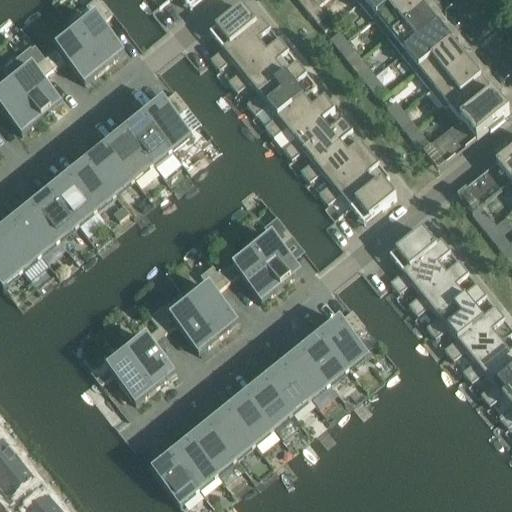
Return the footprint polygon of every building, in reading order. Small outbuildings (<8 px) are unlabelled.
[(96,22),(77,37),(105,73),(125,56),(102,28),(114,18),(99,0),(86,10),(96,22)] [(180,0),(191,13),(206,0),(180,0)] [(296,0),(310,17),(319,10),(312,1),(313,0),(296,0)] [(373,24),(402,0),(367,0),(359,6),(373,24)] [(402,0),(373,24),(387,41),(424,11),(414,0),(402,0)] [(319,10),(310,17),(318,27),(327,19),(319,10)] [(243,11),(210,38),(223,54),(242,39),(256,27),(243,11)] [(400,57),(401,59),(439,29),(438,28),(424,11),(387,41),(388,43),(393,39),(404,54),(400,57)] [(211,64),(212,65),(220,75),(232,65),(241,76),(243,78),(281,47),(262,23),(256,27),(242,39),(223,54),(211,64)] [(416,76),(453,46),(439,29),(401,59),(416,76)] [(347,45),(340,35),(331,42),(338,52),(347,45)] [(85,89),(105,73),(77,37),(45,63),(50,69),(62,60),(85,89)] [(338,52),(346,62),(355,54),(347,45),(338,52)] [(416,76),(430,94),(466,64),(455,50),(455,49),(453,46),(416,76)] [(261,100),(294,74),(299,69),(281,47),(243,78),(241,76),(229,86),(238,97),(250,87),(259,99),(261,100)] [(42,123),(62,107),(42,82),(54,73),(50,69),(45,63),(14,88),(42,123)] [(481,81),(480,80),(480,81),(466,64),(430,94),(444,111),(481,81)] [(247,109),(256,120),(268,110),(278,121),(279,123),(317,92),(299,69),(294,74),(261,100),(259,99),(247,109)] [(375,80),(368,70),(359,77),(366,87),(375,80)] [(366,87),(374,96),(383,89),(375,80),(366,87)] [(449,109),(463,127),(485,109),(484,108),(495,100),(496,99),(481,81),(444,111),(445,112),(449,109)] [(0,111),(22,139),(42,123),(14,88),(0,99),(0,111)] [(265,131),(274,142),(287,132),(296,143),(297,145),(335,114),(317,92),(279,123),(278,121),(265,131)] [(173,156),(192,140),(177,121),(189,112),(176,96),(144,121),(173,156)] [(477,144),(489,135),(491,137),(505,126),(503,123),(510,118),(495,100),(484,108),(485,109),(463,127),(477,144)] [(404,115),(396,105),(387,112),(395,122),(404,115)] [(283,153),(283,154),(292,165),(305,155),(314,166),(315,167),(353,137),(335,114),(297,145),(296,143),(283,153)] [(395,122),(402,131),(411,124),(404,115),(395,122)] [(126,136),(154,171),(173,156),(144,121),(143,118),(135,124),(137,127),(126,136)] [(432,150),(417,132),(409,139),(423,158),(432,150)] [(126,136),(107,151),(135,186),(154,171),(126,136)] [(333,190),(366,164),(371,159),(353,137),(315,167),(314,166),(301,176),(310,187),(323,177),(332,188),(333,190)] [(117,201),(135,186),(107,151),(105,149),(98,154),(100,157),(88,166),(117,201)] [(496,168),(511,186),(511,184),(511,151),(507,156),(508,159),(496,168)] [(319,198),(328,209),(341,199),(351,212),(370,197),(384,186),(389,181),(371,159),(366,164),(333,190),(332,188),(319,198)] [(88,166),(70,181),(98,216),(117,201),(88,166)] [(98,216),(70,181),(68,179),(61,184),(63,187),(51,196),(79,231),(98,216)] [(384,186),(370,197),(351,212),(364,228),(397,202),(384,186)] [(32,211),(61,246),(79,231),(51,196),(49,194),(42,200),(44,202),(32,211)] [(14,226),(42,261),(61,246),(32,211),(14,226)] [(496,229),(481,211),(472,218),(487,236),(496,229)] [(0,237),(0,247),(23,276),(42,261),(14,226),(0,237)] [(496,229),(487,236),(501,254),(510,246),(496,229)] [(253,257),(282,292),(302,276),(279,247),(290,238),(284,231),(253,257)] [(390,261),(403,277),(436,251),(423,235),(390,261)] [(391,287),(400,298),(412,288),(421,299),(423,301),(461,270),(442,246),(436,251),(403,277),(391,287)] [(511,267),(511,248),(510,246),(501,254),(511,267)] [(0,287),(4,292),(23,276),(0,247),(0,287)] [(253,257),(222,282),(227,288),(239,279),(262,308),(282,292),(253,257)] [(219,342),(239,326),(216,298),(227,288),(222,282),(213,270),(201,280),(210,292),(191,307),(219,342)] [(421,299),(409,309),(418,321),(430,311),(440,322),(441,324),(474,297),(479,293),(461,270),(423,301),(421,299)] [(479,293),(474,297),(441,324),(440,322),(427,332),(436,343),(449,333),(458,344),(459,346),(497,315),(479,293)] [(219,342),(191,307),(171,323),(162,311),(150,321),(159,333),(164,339),(176,330),(199,359),(219,342)] [(353,315),(341,324),(354,340),(366,331),(353,315)] [(511,333),(497,315),(459,346),(458,344),(445,354),(454,365),(467,355),(476,367),(477,368),(511,340),(511,333)] [(341,324),(321,340),(350,375),(369,359),(354,340),(341,324)] [(159,333),(128,358),(156,393),(176,377),(153,348),(164,339),(159,333)] [(312,344),(314,346),(303,355),(331,390),(350,375),(321,340),(319,338),(312,344)] [(476,367),(463,377),(472,388),(485,378),(494,389),(495,391),(511,377),(511,340),(477,368),(476,367)] [(295,361),(284,370),(312,405),(331,390),(303,355),(301,353),(293,359),(295,361)] [(128,358),(108,374),(96,384),(101,390),(113,381),(136,409),(156,393),(128,358)] [(265,385),(294,421),(312,405),(284,370),(265,385)] [(511,377),(495,391),(494,389),(481,399),(490,410),(503,400),(511,412),(511,377)] [(265,385),(247,400),(275,436),(294,421),(265,385)] [(237,404),(239,406),(228,415),(256,451),(275,436),(247,400),(245,398),(237,404)] [(511,412),(499,422),(508,433),(511,429),(511,412)] [(221,421),(209,430),(237,466),(256,451),(228,415),(226,413),(219,419),(221,421)] [(200,434),(202,436),(190,446),(219,481),(237,466),(209,430),(207,428),(200,434)] [(183,451),(172,461),(200,496),(219,481),(190,446),(189,443),(181,449),(183,451)] [(4,446),(0,448),(0,481),(19,465),(4,446)] [(163,464),(165,466),(152,476),(181,511),(200,496),(172,461),(170,458),(163,464)] [(19,465),(0,481),(0,493),(10,506),(35,485),(19,465)] [(57,511),(49,502),(36,511),(57,511)]
